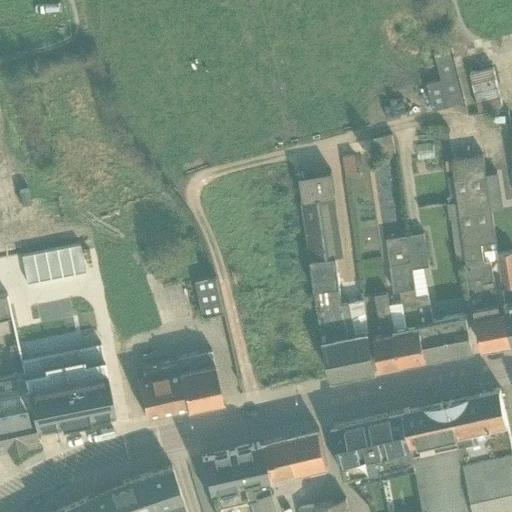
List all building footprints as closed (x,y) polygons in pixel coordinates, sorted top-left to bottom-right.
[(482,101),(469,51),(457,55),(463,78),(449,82),(456,108),(482,101)] [(511,66),(484,71),(489,100),(511,95),(511,66)] [(35,136),(46,175),(59,171),(49,133),(35,136)] [(438,147),(438,162),(456,161),(455,146),(438,147)] [(366,154),(367,175),(387,174),(386,154),(366,154)] [(348,249),(362,247),(350,167),(321,171),(325,198),(329,197),(334,232),(346,231),(348,249)] [(334,255),(339,314),(381,311),(382,325),(389,324),(387,299),(396,299),(397,310),(413,308),(414,323),(427,322),(425,301),(452,299),(447,233),(409,236),(414,297),(410,297),(410,295),(364,298),(360,252),(334,255)] [(76,245),(0,260),(0,327),(36,321),(45,369),(65,365),(60,336),(93,330),(76,245)] [(86,259),(112,349),(156,336),(158,342),(190,333),(166,247),(105,265),(102,255),(86,259)] [(506,341),(511,340),(511,306),(500,308),(506,341)] [(506,341),(500,308),(460,316),(467,350),(506,341)] [(422,360),(467,350),(460,316),(414,327),(422,360)] [(422,360),(414,327),(389,332),(396,366),(422,360)] [(326,380),(368,369),(359,331),(317,341),(326,380)] [(374,371),(396,366),(389,332),(366,337),(374,371)] [(181,408),(217,401),(207,354),(171,362),(181,408)] [(181,408),(171,362),(135,369),(145,415),(181,408)] [(80,428),(115,422),(106,374),(71,380),(80,428)] [(80,428),(71,380),(41,386),(49,434),(80,428)] [(456,434),(501,424),(493,387),(448,397),(456,434)] [(0,446),(32,439),(23,397),(0,401),(0,446)] [(456,434),(448,397),(397,408),(405,445),(456,434)] [(369,453),(405,445),(397,408),(360,416),(369,453)] [(369,453),(360,416),(327,423),(335,461),(369,453)] [(289,474),(322,466),(313,426),(280,434),(289,474)] [(289,474),(280,434),(254,439),(262,479),(289,474)] [(228,487),(262,479),(254,439),(219,447),(228,487)] [(130,477),(145,511),(181,511),(167,468),(130,477)] [(145,511),(130,477),(100,487),(111,511),(145,511)] [(68,501),(74,511),(111,511),(100,487),(68,501)] [(369,511),(365,493),(317,503),(319,511),(369,511)] [(74,511),(68,501),(46,511),(74,511)]
